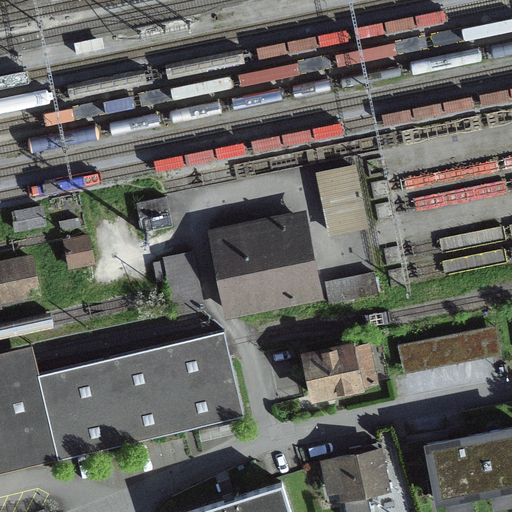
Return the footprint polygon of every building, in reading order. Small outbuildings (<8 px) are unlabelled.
[(350,167),(319,173),(330,233),(362,227),(350,167)] [(142,232),(171,225),(165,197),(135,204),(142,232)] [(11,214),(15,230),(44,224),(40,208),(11,214)] [(217,237),(214,238),(229,311),(230,311),(315,296),(302,221),(248,231),(246,219),(215,225),(217,237)] [(86,236),(65,241),(70,267),(92,263),(86,236)] [(201,308),(190,253),(164,258),(175,314),(201,308)] [(19,256),(0,259),(0,302),(28,297),(19,256)] [(373,274),(324,284),(328,303),(377,292),(373,274)] [(494,327),(398,346),(402,371),(499,352),(494,327)] [(223,330),(38,374),(0,383),(0,472),(58,459),(186,429),(243,415),(226,345),(223,330)] [(304,355),(313,397),(337,392),(359,387),(359,386),(374,382),(366,343),(350,347),(350,345),(304,355)] [(0,383),(38,374),(32,349),(0,356),(0,383)] [(511,428),(426,444),(437,502),(511,487),(511,428)] [(342,499),(386,490),(377,450),(322,461),(327,484),(339,482),(342,499)] [(288,511),(280,485),(231,500),(192,511),(288,511)]
